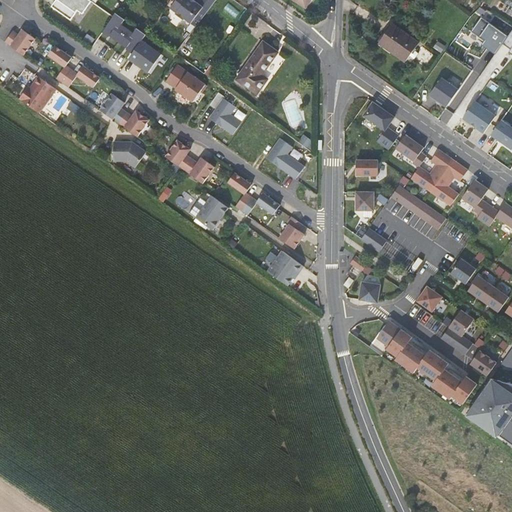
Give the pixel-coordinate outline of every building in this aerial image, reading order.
[(56,0),(52,7),(72,21),(86,0),(56,0)] [(198,26),(216,0),(196,0),(197,0),(196,0),(177,0),(172,8),(178,13),(176,15),(184,20),(186,18),(198,26)] [(291,0),(306,10),(312,0),(291,0)] [(125,20),(116,13),(104,31),(134,52),(142,41),(146,35),(137,28),(133,33),(121,25),(125,20)] [(503,45),(508,36),(481,17),(471,32),(489,45),(486,49),(495,55),(503,45)] [(148,27),(143,23),(140,27),(145,31),(148,27)] [(392,25),(378,43),(406,62),(410,56),(414,50),(419,44),(392,25)] [(12,29),(5,40),(23,53),(35,37),(28,31),(24,28),(23,27),(19,33),(13,29),(12,29)] [(511,55),(511,31),(508,36),(503,45),(510,50),(508,53),(511,55)] [(134,52),(129,59),(149,73),(162,55),(142,41),(134,52)] [(262,75),(278,53),(264,42),(237,80),(257,94),(267,79),(262,75)] [(433,48),(441,53),(445,46),(438,42),(433,48)] [(72,56),(55,44),(48,53),(65,65),(56,77),(62,82),(72,69),(66,64),(72,56)] [(414,50),(410,56),(414,59),(418,53),(414,50)] [(204,74),(222,87),(225,84),(210,73),(215,66),(212,64),(204,74)] [(72,69),(62,82),(69,86),(77,74),(94,86),(101,77),(84,65),(78,73),(72,69)] [(202,93),(207,86),(178,65),(166,82),(177,89),(176,90),(193,102),(201,92),(202,93)] [(25,87),(17,97),(37,111),(55,87),(37,74),(29,84),(27,88),(25,87)] [(430,95),(447,107),(459,90),(442,78),(430,95)] [(120,98),(113,93),(101,109),(119,123),(127,112),(121,108),(125,102),(124,101),(120,98)] [(218,94),(211,105),(216,108),(223,98),(218,94)] [(224,98),(210,118),(233,135),(242,122),(231,114),(236,107),(224,98)] [(475,102),(463,119),(484,133),(496,117),(475,102)] [(390,129),(397,119),(376,104),(366,118),(387,132),(380,143),(392,152),(402,137),(390,129)] [(127,112),(119,123),(138,136),(150,120),(142,114),(138,111),(137,110),(133,116),(127,112)] [(511,128),(501,121),(491,135),(511,149),(511,128)] [(422,168),(430,158),(424,154),(427,149),(408,137),(399,150),(417,163),(415,165),(422,169),(422,168)] [(293,147),(281,139),(267,159),(297,180),(305,167),(288,155),(293,147)] [(114,159),(125,160),(135,167),(146,151),(135,143),(130,143),(130,141),(115,140),(114,159)] [(193,159),(187,155),(191,149),(190,149),(186,146),(178,140),(166,157),(181,167),(185,170),(193,159)] [(422,169),(414,180),(434,194),(441,183),(456,162),(442,152),(434,163),(440,167),(433,176),(422,168),(422,169)] [(193,159),(185,170),(204,184),(216,167),(208,162),(204,159),(203,158),(199,164),(193,159)] [(381,162),(359,162),(359,177),(381,178),(381,162)] [(471,172),(456,162),(441,183),(434,194),(454,208),(462,196),(451,189),(457,179),(463,183),(471,172)] [(243,212),(253,198),(247,194),(253,186),(236,173),(229,183),(246,195),(237,208),(243,212)] [(412,182),(407,178),(403,183),(408,187),(412,182)] [(485,201),(492,191),(478,182),(465,200),(479,209),(477,212),(483,216),(490,206),(485,201)] [(402,187),(394,198),(400,203),(408,192),(402,187)] [(408,192),(400,203),(406,207),(414,196),(408,192)] [(259,202),(253,198),(243,212),(249,217),(258,204),(275,216),(280,208),(282,206),(265,194),(259,202)] [(377,194),(359,194),(359,212),(377,213),(377,194)] [(420,200),(414,196),(406,207),(412,211),(420,200)] [(223,219),(230,209),(213,197),(199,217),(215,229),(221,221),(223,219)] [(420,200),(412,211),(418,215),(425,204),(420,200)] [(425,204),(418,215),(424,219),(431,208),(426,205),(425,204)] [(502,214),(490,206),(483,216),(481,220),(493,228),(500,219),(511,227),(511,206),(509,205),(502,214)] [(431,208),(424,219),(429,223),(437,212),(431,208)] [(443,216),(437,212),(429,223),(435,227),(443,216)] [(443,216),(435,227),(441,232),(449,221),(446,218),(443,216)] [(293,218),(289,224),(291,226),(281,239),(296,250),(306,236),(300,232),(304,226),(293,218)] [(368,234),(362,230),(359,236),(364,239),(368,234)] [(378,234),(372,230),(364,241),(370,245),(378,234)] [(376,249),(384,239),(378,234),(370,245),(376,249)] [(376,249),(382,254),(390,243),(384,239),(376,249)] [(418,263),(390,243),(382,254),(410,273),(418,263)] [(305,268),(284,253),(269,273),(289,287),(294,280),(298,275),(300,276),(305,268)] [(484,263),(487,258),(482,255),(479,260),(484,263)] [(364,273),(369,266),(358,258),(353,265),(356,267),(364,273)] [(469,286),(479,272),(464,261),(454,275),(469,286)] [(364,273),(356,267),(348,277),(352,279),(357,283),(364,273)] [(371,276),(374,271),(369,268),(366,273),(371,276)] [(508,272),(503,268),(499,274),(504,277),(508,272)] [(486,270),(483,274),(494,287),(498,283),(486,270)] [(497,289),(482,278),(471,293),(486,303),(497,289)] [(357,283),(352,279),(346,287),(351,290),(357,283)] [(501,281),(497,286),(508,294),(511,288),(501,281)] [(380,305),(383,288),(365,285),(362,302),(380,305)] [(446,299),(430,289),(420,303),(435,314),(446,299)] [(511,300),(497,289),(486,303),(502,314),(511,300)] [(464,312),(452,329),(465,339),(477,322),(464,312)] [(446,325),(451,328),(455,323),(450,319),(446,325)] [(394,346),(404,332),(391,322),(381,337),(394,346)] [(366,331),(361,327),(357,332),(362,336),(366,331)] [(468,357),(476,346),(465,339),(452,329),(451,330),(444,340),(468,357)] [(457,397),(467,405),(480,387),(469,379),(465,384),(451,374),(455,369),(433,352),(428,358),(414,347),(418,342),(404,332),(394,346),(392,349),(403,357),(401,360),(419,373),(422,368),(438,380),(434,385),(455,400),(457,397)] [(487,345),(482,342),(478,347),(483,351),(487,345)] [(511,347),(507,343),(503,348),(508,352),(511,347)] [(483,353),(473,366),(490,378),(500,365),(483,353)] [(511,385),(496,381),(474,411),(477,413),(475,417),(511,443),(511,385)]
